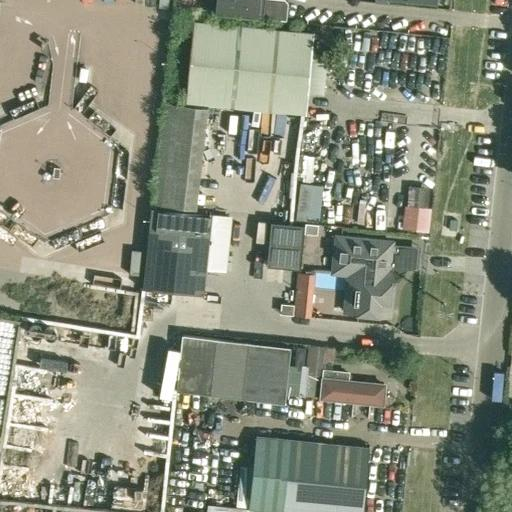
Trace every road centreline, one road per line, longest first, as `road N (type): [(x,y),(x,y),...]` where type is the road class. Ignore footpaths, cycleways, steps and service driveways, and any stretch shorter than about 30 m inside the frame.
road 1 (unknown): [(0,64),(68,28),(95,34),(125,71),(137,149),(131,216),(117,235),(63,254),(0,250)]
road 2 (unclassified): [(503,238),(475,511)]
